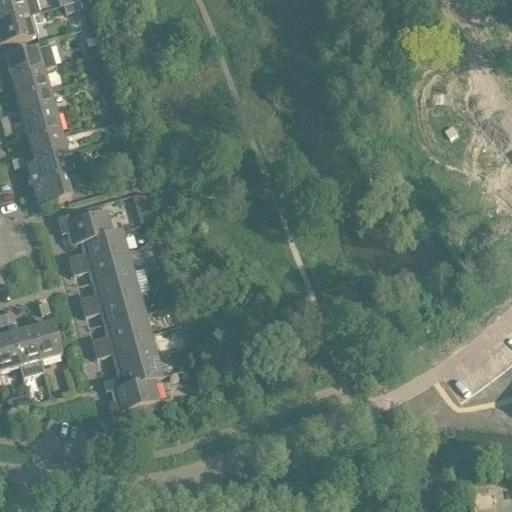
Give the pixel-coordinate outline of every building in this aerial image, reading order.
[(32,18),(40,16),(35,0),(7,0),(0,2),(0,25),(20,20),(21,21),(28,18),(28,17),(32,16),(32,18)] [(74,4),(64,7),(66,16),(77,13),(74,4)] [(0,48),(38,38),(32,18),(32,16),(28,17),(28,18),(21,21),(20,20),(0,25),(0,48)] [(97,38),(86,41),(88,50),(99,47),(97,38)] [(49,47),(5,60),(11,81),(44,72),(55,69),(49,47)] [(88,50),(83,51),(85,59),(101,55),(99,47),(88,50)] [(103,66),(94,68),(97,79),(106,76),(103,66)] [(17,102),(49,93),(44,72),(11,81),(17,102)] [(112,91),(100,94),(102,101),(114,98),(112,91)] [(49,93),(17,102),(22,123),(55,114),(49,93)] [(28,144),(61,135),(55,114),(22,123),(28,144)] [(10,117),(0,120),(0,121),(2,129),(13,126),(10,117)] [(4,137),(15,134),(13,126),(2,129),(4,137)] [(60,159),(67,157),(61,135),(28,144),(34,164),(34,165),(59,158),(60,159)] [(117,155),(106,158),(109,167),(119,164),(117,155)] [(34,164),(26,166),(32,188),(65,179),(60,159),(59,158),(34,165),(34,164)] [(22,159),(12,162),(14,171),(24,168),(22,159)] [(111,175),(121,172),(119,164),(109,167),(111,175)] [(38,210),(71,201),(65,179),(32,188),(38,210)] [(137,212),(141,225),(153,222),(149,209),(137,212)] [(72,216),(57,220),(62,237),(67,235),(70,248),(80,245),(80,244),(112,235),(112,234),(106,213),(73,222),(72,216)] [(122,231),(112,234),(112,235),(80,244),(80,245),(83,256),(68,260),(71,269),(128,253),(122,231)] [(73,278),(88,274),(92,286),(133,274),(128,253),(71,269),(73,278)] [(95,297),(80,301),(82,311),(139,295),(133,274),(92,286),(95,297)] [(85,320),(100,316),(103,327),(145,316),(139,295),(82,311),(85,320)] [(50,315),(47,304),(38,307),(41,317),(50,315)] [(16,324),(13,314),(4,316),(7,327),(16,324)] [(106,339),(91,343),(94,352),(151,336),(145,316),(103,327),(106,339)] [(62,357),(52,325),(31,331),(40,363),(62,357)] [(43,375),(40,363),(31,331),(10,337),(19,369),(22,381),(43,375)] [(96,362),(111,357),(115,369),(157,357),(151,336),(94,352),(96,362)] [(0,374),(19,369),(10,337),(0,339),(0,374)] [(153,382),(163,379),(157,357),(115,369),(118,380),(103,385),(106,394),(111,393),(111,392),(153,381),(153,382)] [(159,403),(153,382),(153,381),(111,392),(111,393),(114,404),(109,405),(113,422),(127,418),(128,418),(126,412),(159,403)] [(190,398),(200,395),(197,386),(188,389),(190,398)] [(27,396),(7,402),(10,414),(31,409),(27,396)]
